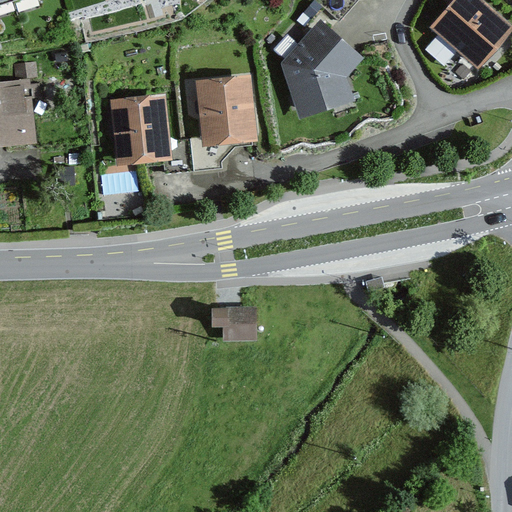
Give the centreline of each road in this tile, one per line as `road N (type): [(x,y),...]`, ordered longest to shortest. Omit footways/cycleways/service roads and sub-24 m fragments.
road 1 (secondary): [(511,195),(280,248),(0,267)]
road 2 (residential): [(439,117),(340,156),(169,187)]
road 3 (residential): [(439,117),(403,44),(415,0)]
